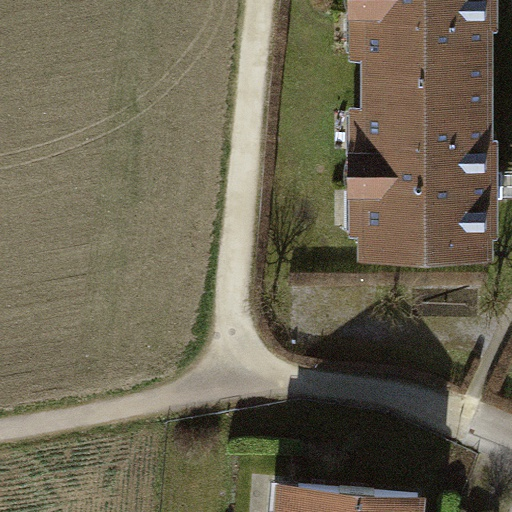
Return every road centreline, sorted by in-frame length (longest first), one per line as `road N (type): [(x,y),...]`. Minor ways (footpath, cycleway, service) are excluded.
road 1 (track): [(219,374),(263,0)]
road 2 (track): [(219,374),(391,392),(466,421)]
road 3 (track): [(0,416),(219,374)]
